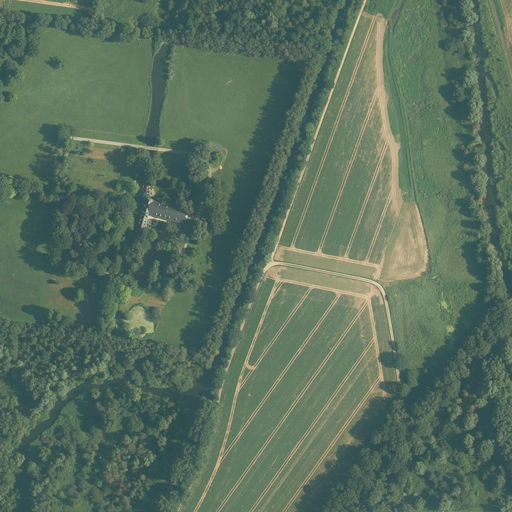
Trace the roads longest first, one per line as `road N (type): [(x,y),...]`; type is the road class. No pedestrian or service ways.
road 1 (track): [(365,0),(221,379),(204,456),(177,511)]
road 2 (track): [(269,264),(382,290),(398,373),(408,511)]
road 3 (track): [(488,314),(435,0)]
